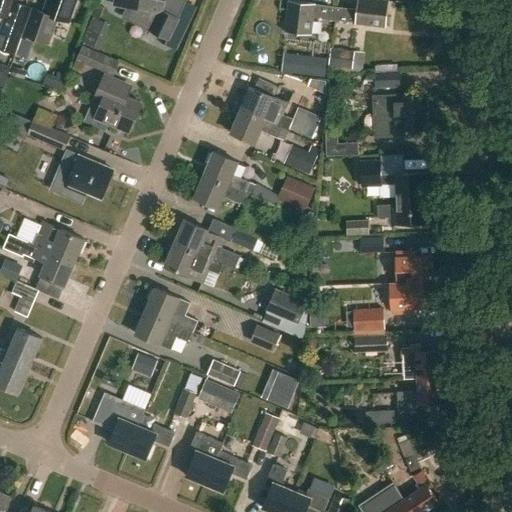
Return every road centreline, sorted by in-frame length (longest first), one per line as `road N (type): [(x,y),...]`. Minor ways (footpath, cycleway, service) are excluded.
road 1 (residential): [(38,452),(231,0)]
road 2 (residential): [(511,457),(490,402),(465,0)]
road 3 (residential): [(180,511),(38,452)]
